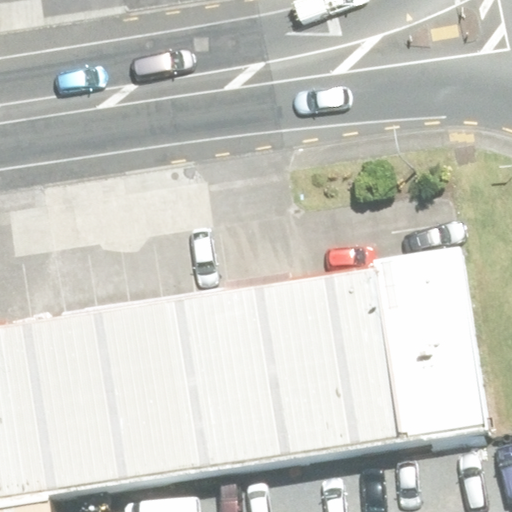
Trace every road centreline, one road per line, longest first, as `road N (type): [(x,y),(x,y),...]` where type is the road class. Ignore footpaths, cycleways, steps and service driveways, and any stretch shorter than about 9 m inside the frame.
road 1 (tertiary): [(0,117),(263,77)]
road 2 (tertiary): [(511,93),(263,77)]
road 3 (tertiary): [(263,77),(404,0)]
